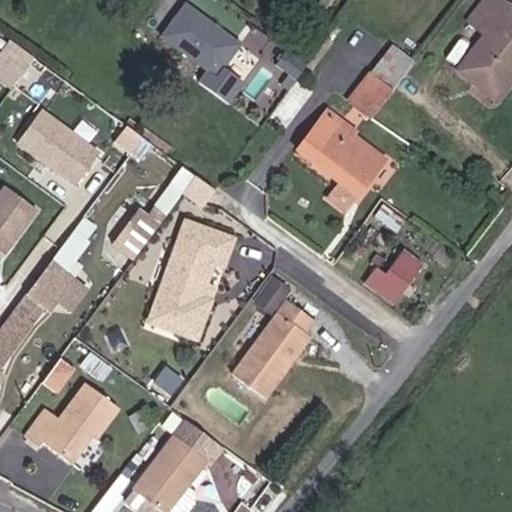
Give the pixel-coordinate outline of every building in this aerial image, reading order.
[(161,39),(209,65),(200,82),(236,102),(248,78),(229,68),(247,36),(182,1),(161,39)] [(481,96),(487,88),(511,55),(511,17),(511,19),(496,7),(472,37),(488,48),(463,82),(481,96)] [(13,36),(0,53),(0,78),(13,87),(37,53),(13,36)] [(511,55),(487,88),(504,101),(511,90),(511,55)] [(403,59),(383,86),(404,101),(424,75),(403,59)] [(384,128),(404,101),(383,86),(362,113),(384,128)] [(498,108),(504,101),(487,88),(481,96),(498,108)] [(108,158),(49,115),(25,149),(83,192),(108,158)] [(309,162),(325,175),(352,138),(336,126),(309,162)] [(352,196),(366,208),(399,162),(374,141),(357,131),(352,138),(325,175),(352,196)] [(223,194),(203,179),(191,195),(211,210),(223,194)] [(46,218),(15,195),(0,214),(0,252),(13,263),(46,218)] [(343,209),(358,220),(366,208),(352,196),(343,209)] [(96,226),(84,216),(0,328),(0,384),(7,376),(1,370),(55,303),(72,313),(90,289),(69,272),(91,243),(87,239),(96,226)] [(176,251),(184,253),(191,229),(183,226),(176,251)] [(212,308),(204,304),(209,287),(215,267),(223,270),(233,240),(191,229),(184,253),(176,251),(154,326),(203,340),(212,308)] [(369,292),(397,311),(424,271),(408,260),(389,287),(378,279),(369,292)] [(279,314),(293,296),(275,282),(262,301),(279,314)] [(212,308),(217,291),(209,287),(204,304),(212,308)] [(242,377),(271,399),(316,339),(310,335),(317,325),(293,307),(242,377)] [(52,411),(67,391),(54,381),(39,401),(52,411)] [(94,454),(98,456),(124,423),(90,399),(66,430),(52,421),(30,453),(42,461),(47,456),(77,477),(94,454)] [(194,495),(214,468),(201,458),(212,442),(193,428),(141,499),(159,511),(200,511),(201,511),(201,500),(194,495)] [(220,472),(232,456),(212,442),(201,458),(214,468),(220,472)] [(119,511),(135,493),(131,489),(112,511),(119,511)] [(159,511),(141,499),(134,509),(138,511),(159,511)]
